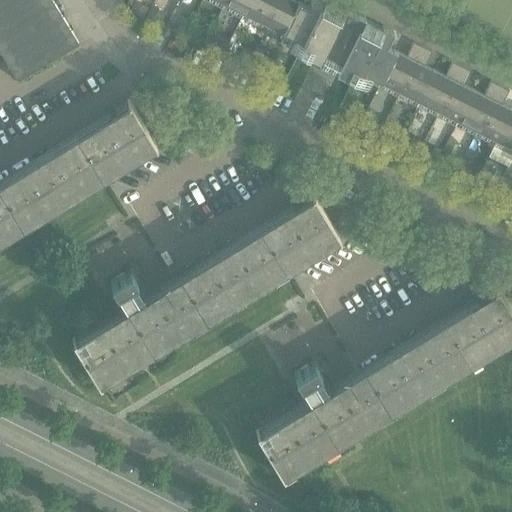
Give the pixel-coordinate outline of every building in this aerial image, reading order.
[(0,0),(0,52),(8,65),(6,66),(7,67),(8,66),(17,80),(18,80),(17,79),(77,42),(78,44),(79,43),(70,29),(52,0),(0,0)] [(204,0),(222,9),(225,0),(204,0)] [(225,0),(222,9),(241,18),(249,0),(225,0)] [(249,0),(241,18),(260,28),(274,0),(249,0)] [(274,0),(260,28),(289,42),(307,6),(295,0),(274,0)] [(307,6),(289,42),(287,46),(327,66),(366,86),(368,82),(386,46),(385,45),(393,31),(354,11),(331,0),(311,0),(308,6),(307,6)] [(406,56),(386,46),(368,82),(397,96),(422,46),(413,41),(406,56)] [(431,51),(422,46),(397,96),(416,106),(434,70),(424,65),(431,51)] [(416,106),(435,116),(461,65),(451,61),(444,75),(434,70),(416,106)] [(435,116),(455,126),(473,89),(463,84),(470,70),(461,65),(435,116)] [(473,89),(455,126),(474,135),(499,85),(490,80),(483,94),(473,89)] [(508,90),(499,85),(474,135),(493,145),(511,109),(501,104),(508,90)] [(0,238),(103,176),(132,158),(156,143),(130,101),(129,99),(127,101),(115,108),(110,107),(109,112),(0,178),(0,238)] [(511,108),(511,109),(493,145),(511,154),(511,108)] [(74,337),(72,338),(99,382),(163,343),(283,270),(287,268),(340,235),(334,226),(333,224),(313,192),(311,193),(299,201),(294,199),(293,204),(174,277),(152,290),(146,293),(145,291),(147,290),(140,278),(136,279),(130,269),(110,281),(112,284),(125,306),(74,337)] [(258,429),(255,430),(282,474),(283,473),(347,434),(352,431),(511,334),(511,309),(497,285),(496,284),(494,285),(482,293),(478,291),(476,296),(357,369),(336,381),(330,385),(328,383),(331,381),(323,369),(320,371),(313,361),(294,373),(296,376),(309,398),(258,429)]
